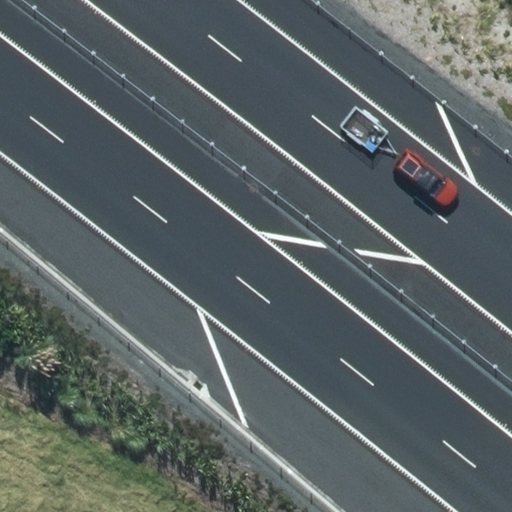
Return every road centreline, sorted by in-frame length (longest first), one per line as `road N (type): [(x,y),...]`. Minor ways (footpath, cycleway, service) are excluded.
road 1 (motorway): [(482,511),(0,119)]
road 2 (motorway): [(157,0),(511,288)]
